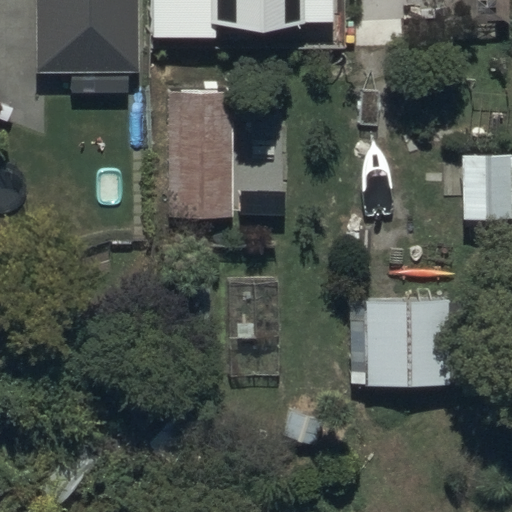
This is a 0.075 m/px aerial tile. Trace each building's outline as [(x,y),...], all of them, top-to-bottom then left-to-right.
[(39,0),(39,76),(138,76),(138,0),(39,0)] [(332,26),(331,0),(152,0),(153,37),(218,37),(218,26),(332,26)] [(156,228),(221,228),(220,102),(156,102),(156,228)] [(358,307),(358,394),(445,394),(445,307),(358,307)] [(202,427),(175,403),(141,441),(168,466),(202,427)]
